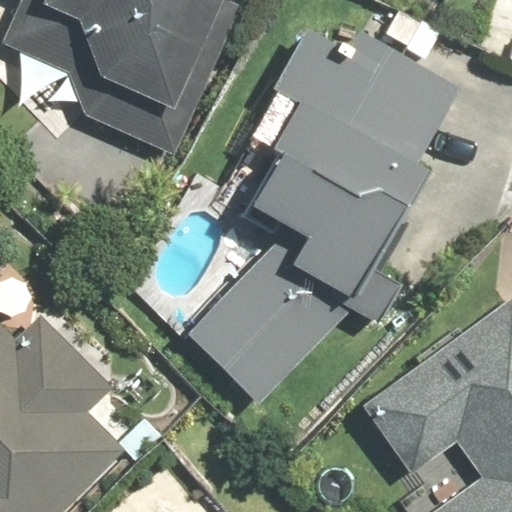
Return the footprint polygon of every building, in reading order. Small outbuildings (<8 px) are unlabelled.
[(5,0),(0,13),(0,52),(68,80),(82,125),(179,164),(245,0),(5,0)] [(256,242),(168,333),(246,409),(335,317),(369,334),(391,287),(363,274),(449,95),(303,26),(217,204),(256,242)] [(511,511),(511,281),(349,391),(402,471),(449,439),(480,485),(440,511),(511,511)] [(0,511),(81,511),(130,467),(88,423),(106,389),(36,315),(13,337),(0,324),(0,511)] [(222,511),(213,500),(197,511),(222,511)]
